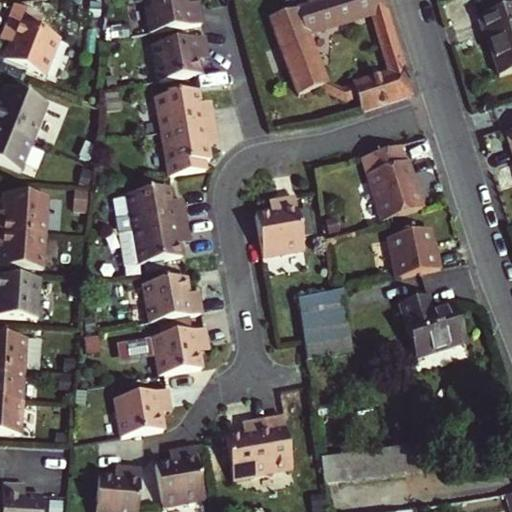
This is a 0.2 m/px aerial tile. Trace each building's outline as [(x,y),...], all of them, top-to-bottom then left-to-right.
[(141,0),(147,32),(199,22),(196,7),(192,7),(190,1),(186,2),(185,0),(141,0)] [(301,0),(303,4),(266,15),(294,92),(309,88),(323,84),(305,32),(369,13),(383,9),(380,0),(301,0)] [(511,0),(507,0),(467,12),(473,31),(477,29),(489,71),(511,64),(511,0)] [(0,40),(7,43),(4,51),(0,60),(0,61),(41,77),(55,40),(34,32),(39,21),(8,9),(4,21),(0,31),(0,40)] [(388,26),(383,9),(369,13),(374,30),(388,26)] [(344,96),(354,94),(359,107),(410,90),(388,26),(374,30),(387,70),(348,82),(350,85),(342,88),(344,96)] [(149,44),(156,80),(199,72),(197,58),(201,57),(200,51),(204,50),(201,34),(149,44)] [(193,84),(150,93),(158,131),(209,121),(207,106),(202,106),(201,100),(196,101),(193,84)] [(342,88),(323,84),(309,88),(344,97),(344,96),(342,88)] [(0,126),(32,140),(44,108),(3,93),(0,100),(0,126)] [(511,119),(501,123),(510,152),(511,151),(511,119)] [(209,121),(158,131),(166,176),(203,169),(202,163),(208,161),(205,145),(209,144),(208,138),(212,137),(209,121)] [(0,166),(19,174),(32,140),(0,126),(0,166)] [(359,155),(364,172),(379,218),(421,205),(405,159),(401,160),(395,142),(359,155)] [(168,182),(125,190),(133,229),(184,219),(182,203),(177,204),(176,197),(171,198),(168,182)] [(254,210),(262,253),(303,245),(294,193),(278,196),(278,201),(269,202),(269,207),(254,210)] [(12,219),(0,219),(0,227),(0,231),(56,234),(58,197),(13,195),(12,211),(12,219)] [(12,211),(1,210),(0,219),(12,219),(12,211)] [(187,234),(184,219),(133,229),(118,231),(126,270),(140,267),(183,259),(180,242),(184,242),(183,235),(187,234)] [(428,247),(424,230),(385,237),(392,277),(432,271),(437,269),(434,254),(430,255),(428,247)] [(0,246),(9,247),(8,266),(53,268),(56,234),(0,231),(0,246)] [(0,315),(33,317),(36,276),(0,274),(0,315)] [(186,275),(143,283),(150,321),(159,320),(178,316),(189,314),(202,312),(199,296),(194,297),(193,291),(189,291),(186,275)] [(340,286),(330,288),(297,295),(298,298),(300,328),(303,342),(306,356),(350,350),(340,286)] [(397,307),(403,323),(399,323),(412,359),(462,343),(450,307),(430,314),(424,299),(397,307)] [(159,320),(162,334),(180,331),(192,329),(189,314),(178,316),(159,320)] [(160,374),(203,366),(199,350),(204,349),(203,343),(207,342),(204,326),(192,329),(180,331),(162,334),(152,336),(160,374)] [(0,367),(23,369),(25,337),(0,335),(0,367)] [(0,399),(21,401),(23,369),(0,367),(0,399)] [(122,436),(165,428),(162,412),(167,411),(165,404),(170,404),(167,388),(115,398),(122,436)] [(0,432),(19,434),(21,401),(0,399),(0,432)] [(243,432),(224,436),(234,482),(255,477),(254,474),(293,466),(281,414),(252,421),(254,430),(243,432)] [(241,423),(243,432),(254,430),(252,421),(241,423)] [(443,464),(439,437),(424,439),(428,466),(443,464)] [(428,466),(424,439),(411,441),(415,467),(428,466)] [(415,467),(411,441),(399,443),(403,469),(415,467)] [(403,469),(399,443),(386,445),(390,471),(403,469)] [(196,445),(180,448),(181,453),(171,455),(172,459),(156,462),(164,505),(205,497),(196,445)] [(390,471),(386,445),(374,447),(378,473),(390,471)] [(378,473),(374,447),(361,448),(365,474),(378,473)] [(365,474),(361,448),(349,450),(353,476),(365,474)] [(353,476),(349,450),(336,452),(340,478),(353,476)] [(340,478),(336,452),(322,454),(326,480),(340,478)] [(139,511),(143,468),(127,466),(126,471),(116,470),(116,475),(100,473),(97,511),(139,511)] [(19,483),(4,482),(3,494),(2,511),(43,511),(44,496),(27,495),(19,494),(19,483)] [(27,495),(28,483),(19,483),(19,494),(27,495)] [(413,511),(411,502),(390,505),(392,511),(413,511)]
